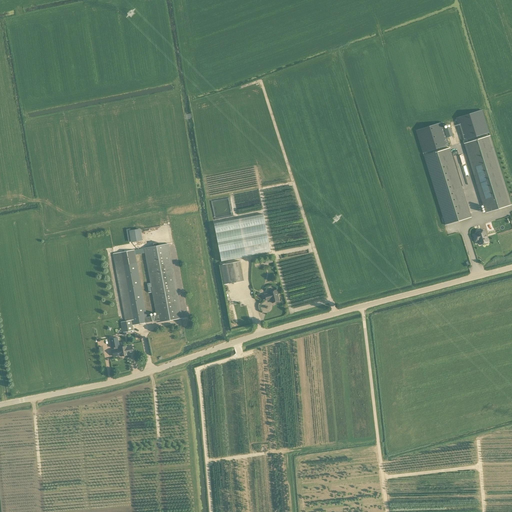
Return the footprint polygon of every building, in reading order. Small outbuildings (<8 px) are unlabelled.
[(463,141),(489,133),(482,110),(456,118),(463,141)] [(416,130),(423,153),(449,145),(442,122),(416,130)] [(450,127),(444,129),(446,137),(453,135),(450,127)] [(489,136),(464,144),(485,213),(511,205),(489,136)] [(449,148),(432,154),(424,156),(445,225),(471,217),(449,148)] [(262,214),(213,224),(220,261),(270,252),(262,214)] [(140,229),(130,231),(131,241),(142,239),(140,229)] [(476,234),(473,235),(475,241),(478,240),(479,245),(488,242),(487,237),(487,235),(486,235),(485,231),(480,232),(480,231),(477,232),(477,233),(476,233),(476,234)] [(118,253),(113,254),(125,321),(121,322),(123,333),(134,331),(133,325),(158,321),(158,323),(182,318),(169,244),(144,248),(151,283),(147,283),(149,292),(151,292),(150,287),(151,287),(157,315),(147,317),(137,262),(135,250),(118,253)] [(240,261),(225,264),(228,283),(244,280),(240,261)] [(271,299),(272,303),(279,301),(276,291),(269,292),(269,294),(264,295),(266,301),(271,299)] [(117,338),(110,339),(112,347),(114,347),(115,350),(113,350),(114,356),(120,355),(120,357),(128,355),(128,354),(133,353),(132,346),(127,347),(126,346),(119,347),(119,349),(118,349),(118,346),(119,346),(117,338)]
